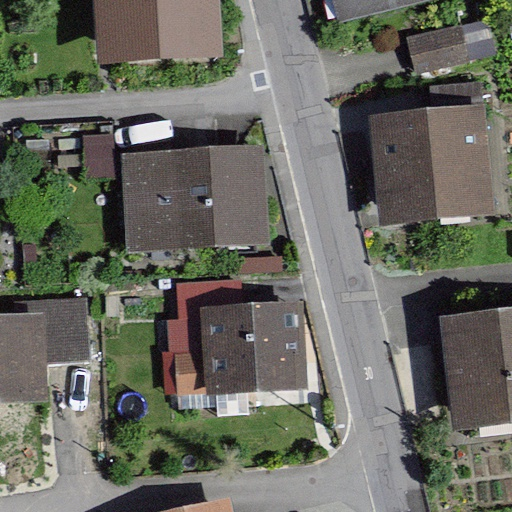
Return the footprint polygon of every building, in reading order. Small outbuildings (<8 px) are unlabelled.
[(207,0),(109,0),(112,65),(210,62),(207,0)] [(440,0),(332,0),(342,35),(443,9),(440,0)] [(489,231),(480,118),(363,128),(373,241),(489,231)] [(263,254),(257,158),(117,167),(124,263),(263,254)] [(44,330),(0,332),(0,414),(42,412),(40,371),(89,369),(85,309),(42,311),(44,330)] [(207,405),(308,401),(305,317),(204,320),(207,405)] [(511,432),(511,321),(440,329),(451,438),(511,432)]
